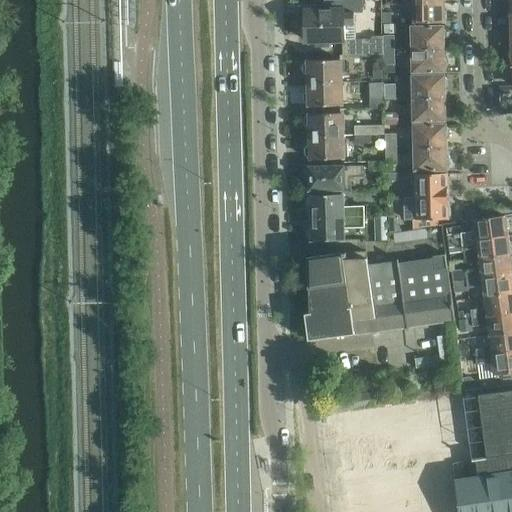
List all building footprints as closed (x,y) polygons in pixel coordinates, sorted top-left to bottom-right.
[(362,0),(324,0),(325,11),(305,11),(305,25),(303,28),(303,35),(305,37),(305,40),(342,39),(343,54),(340,54),(340,55),(383,54),(382,36),(373,36),(370,38),(344,39),(344,24),(354,24),(354,13),(362,13),(362,0)] [(443,3),(404,4),(404,12),(414,12),(414,23),(444,22),(444,21),(446,19),(446,13),(444,11),(443,3)] [(382,8),(382,24),(392,24),(392,8),(382,8)] [(412,27),(412,50),(446,49),(444,49),(444,41),(446,41),(446,26),(412,27)] [(383,35),(383,50),(394,49),(394,35),(383,35)] [(394,49),(383,50),(383,64),(394,64),(394,49)] [(446,49),(412,50),(413,72),(447,72),(446,57),(444,57),(444,49),(446,49)] [(308,73),(308,83),(341,82),(341,59),(307,60),(308,63),(305,63),(303,65),(303,71),(306,73),(308,73)] [(381,66),(373,66),(373,81),(382,81),(381,66)] [(413,76),(413,99),(447,98),(445,98),(445,90),(447,90),(447,75),(413,76)] [(341,82),(308,83),(308,92),(306,92),(304,95),(304,101),(307,103),(309,103),(309,105),(342,104),(341,82)] [(384,83),(370,83),(370,98),(384,98),(384,84),(384,83)] [(384,98),(384,99),(396,98),(395,83),(384,84),(384,98)] [(370,98),(371,108),(384,107),(384,98),(370,98)] [(447,98),(413,99),(414,122),(448,121),(448,106),(445,106),(445,99),(447,98)] [(396,112),(384,112),(385,123),(395,123),(395,117),(396,117),(396,112)] [(310,127),(310,136),(343,135),(342,113),(309,113),(309,116),(307,116),(305,119),(305,124),(307,127),(310,127)] [(414,125),(414,148),(449,147),(446,147),(446,139),(448,139),(448,124),(414,125)] [(384,134),(384,125),(355,126),(355,134),(384,134)] [(386,135),(386,148),(396,148),(396,134),(386,135)] [(343,135),(310,136),(310,146),(308,146),(305,148),(306,154),(308,157),(310,157),(310,159),(343,158),(343,156),(347,156),(347,144),(343,144),(343,135)] [(355,135),(355,143),(368,143),(367,135),(355,135)] [(449,147),(414,148),(415,171),(449,170),(449,155),(447,155),(446,148),(449,148),(449,147)] [(386,148),(386,161),(386,163),(396,163),(396,148),(386,148)] [(386,163),(386,161),(369,161),(369,169),(386,169),(386,163)] [(310,189),(310,191),(351,190),(351,176),(365,176),(364,165),(309,167),(310,177),(306,177),(307,189),(310,189)] [(415,174),(416,197),(450,196),(448,196),(447,188),(450,188),(449,173),(415,174)] [(310,209),(311,217),(364,216),(369,216),(369,210),(364,210),(364,206),(351,207),(349,208),(343,208),(343,194),(310,194),(310,197),(307,199),(307,206),(310,209)] [(450,196),(416,197),(416,220),(451,219),(450,204),(448,204),(448,196),(450,196)] [(364,216),(311,217),(311,227),(308,229),(308,237),(311,239),(311,241),(344,240),(344,225),(350,225),(352,227),(364,226),(364,216)] [(477,231),(461,233),(462,241),(507,236),(506,227),(508,227),(507,218),(505,218),(505,216),(475,220),(477,231)] [(386,218),(375,218),(375,241),(386,241),(386,218)] [(387,226),(387,229),(388,232),(404,229),(403,223),(387,226)] [(427,236),(425,227),(388,232),(390,242),(427,236)] [(461,233),(447,234),(449,243),(462,241),(461,233)] [(479,248),(480,259),(510,255),(510,253),(511,253),(511,244),(508,244),(507,236),(462,241),(463,250),(479,248)] [(449,243),(450,253),(463,252),(463,250),(462,241),(449,243)] [(446,254),(433,256),(433,258),(399,263),(399,259),(397,259),(398,261),(368,265),(366,251),(342,252),(308,256),(309,288),(310,288),(311,312),(305,313),(309,340),(455,319),(446,254)] [(482,269),(466,271),(466,272),(467,280),(511,273),(511,272),(511,266),(511,257),(510,257),(510,255),(480,259),(482,269)] [(465,261),(451,262),(453,281),(467,280),(466,272),(466,271),(465,261)] [(484,286),(485,297),(511,293),(511,273),(467,280),(468,288),(484,286)] [(453,281),(455,292),(469,290),(468,288),(467,280),(453,281)] [(471,310),(472,318),(511,313),(511,293),(485,297),(487,308),(471,310)] [(470,307),(457,309),(459,320),(472,318),(471,310),(470,307)] [(489,324),(490,335),(511,332),(511,313),(472,318),(473,326),(489,324)] [(472,318),(459,320),(460,330),(473,328),(473,326),(472,318)] [(476,348),(477,357),(511,352),(511,332),(490,335),(492,346),(476,348)] [(468,343),(460,344),(462,358),(469,357),(468,343)] [(494,363),(497,386),(511,383),(511,352),(477,357),(478,365),(494,363)] [(470,376),(462,377),(464,391),(475,389),(473,380),(470,376)] [(463,391),(463,396),(469,434),(509,429),(511,428),(511,383),(497,386),(475,389),(464,391),(463,391)] [(332,399),(333,412),(376,406),(374,393),(332,399)] [(380,412),(328,421),(342,511),(452,511),(449,488),(390,496),(380,412)] [(469,434),(472,459),(511,452),(511,428),(509,429),(469,434)] [(511,511),(511,453),(453,462),(459,511),(511,511)]
